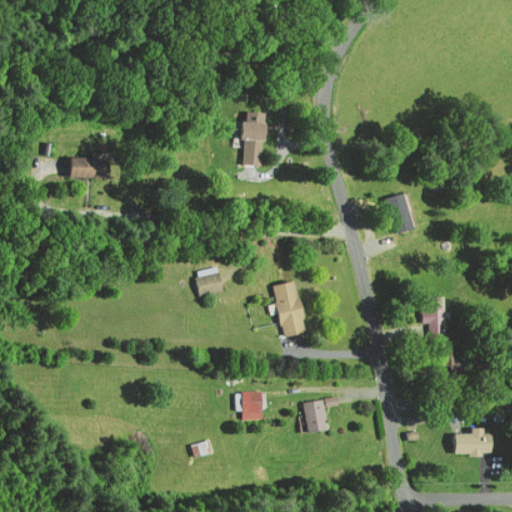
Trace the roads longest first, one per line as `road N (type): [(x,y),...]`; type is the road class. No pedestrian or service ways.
road 1 (residential): [(406,511),(377,338),(322,117),(329,64),(372,0)]
road 2 (residential): [(350,229),(250,231),(0,205)]
